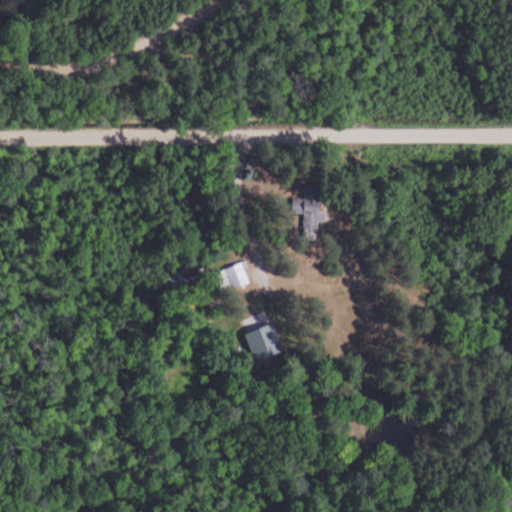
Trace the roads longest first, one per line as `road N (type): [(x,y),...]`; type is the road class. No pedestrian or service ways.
road 1 (residential): [(0,131),(511,131)]
road 2 (tertiary): [(0,63),(73,67),(152,40),(218,0)]
